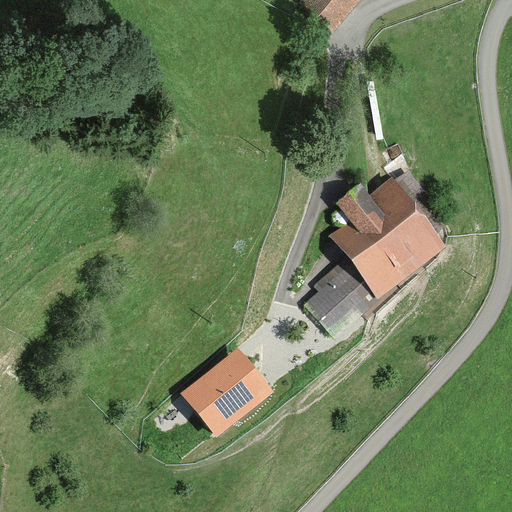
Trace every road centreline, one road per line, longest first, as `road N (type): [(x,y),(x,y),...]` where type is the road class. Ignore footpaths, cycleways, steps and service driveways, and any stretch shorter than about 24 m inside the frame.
road 1 (track): [(280,325),(284,291),(329,164),(342,50),(360,21),(396,0)]
road 2 (track): [(318,511),(491,334),(511,293)]
road 3 (track): [(511,221),(487,67),(507,0)]
road 4 (track): [(280,325),(294,387),(291,421),(258,511)]
road 5 (track): [(377,170),(354,28)]
